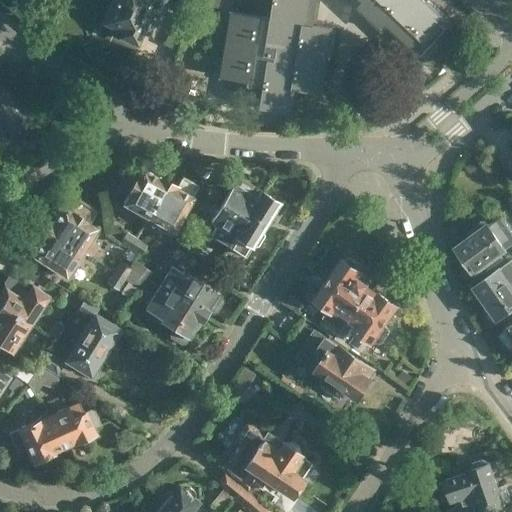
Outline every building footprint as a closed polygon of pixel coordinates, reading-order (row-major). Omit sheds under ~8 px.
[(120,0),(107,28),(108,32),(121,38),(126,36),(140,43),(147,29),(156,33),(170,0),(120,0)] [(178,0),(176,5),(189,11),(190,9),(192,10),(196,0),(178,0)] [(275,0),(273,18),(232,11),(221,76),(250,81),(250,85),(293,92),(293,88),(322,93),(333,27),(305,23),(309,0),(362,0),(364,1),(359,7),(383,30),(396,15),(403,21),(422,0),(275,0)] [(0,130),(8,136),(28,110),(0,88),(0,130)] [(157,202),(167,183),(142,169),(138,176),(128,170),(118,189),(128,194),(123,203),(137,211),(134,215),(146,221),(157,202)] [(176,187),(167,183),(157,202),(146,221),(158,228),(160,224),(174,231),(199,186),(182,177),(176,187)] [(257,198),(256,198),(249,193),(253,186),(240,178),(236,185),(233,183),(219,206),(216,204),(212,205),(209,209),(210,214),(213,216),(211,220),(217,224),(211,234),(227,245),(257,198)] [(261,191),(256,198),(257,198),(227,245),(244,255),(250,245),(253,247),(258,246),(264,237),(263,232),(260,230),(269,216),(276,220),(284,208),(277,203),(277,202),(261,191)] [(94,212),(77,202),(71,212),(62,206),(47,230),(85,255),(92,259),(100,246),(94,242),(92,244),(88,241),(97,228),(87,222),(94,212)] [(474,273),(510,247),(511,248),(511,230),(510,231),(501,217),(490,224),(489,222),(487,224),(485,222),(481,221),(473,227),(472,232),(473,234),(455,247),(474,273)] [(184,229),(176,243),(187,249),(194,236),(184,229)] [(85,255),(47,230),(41,240),(32,234),(22,248),(65,276),(74,263),(78,266),(85,255)] [(139,238),(128,231),(123,239),(134,246),(139,238)] [(145,252),(149,244),(139,238),(134,246),(145,252)] [(494,318),(511,305),(511,257),(474,285),(486,302),(484,304),(483,309),(488,318),(494,318)] [(356,302),(367,285),(366,285),(368,283),(365,281),(368,276),(361,271),(360,265),(350,259),(343,260),(317,298),(332,309),(326,318),(320,327),(329,333),(335,325),(342,330),(351,317),(353,318),(361,306),(356,302)] [(203,260),(198,268),(213,278),(218,270),(203,260)] [(124,280),(131,268),(121,261),(113,273),(124,280)] [(131,268),(124,280),(139,290),(152,273),(139,262),(133,270),(131,268)] [(234,265),(227,276),(236,281),(242,270),(234,265)] [(159,288),(203,315),(207,309),(213,313),(217,312),(223,303),(222,299),(215,295),(216,293),(173,266),(159,288)] [(129,301),(139,290),(124,280),(113,273),(106,282),(118,290),(116,293),(129,301)] [(0,294),(0,304),(31,325),(50,297),(32,284),(27,291),(20,286),(15,294),(5,287),(0,294)] [(335,325),(329,333),(349,347),(352,343),(363,351),(371,339),(372,340),(373,339),(378,342),(383,341),(389,332),(388,328),(384,325),(397,306),(367,285),(356,302),(361,306),(353,318),(351,317),(342,330),(335,325)] [(189,337),(203,315),(159,288),(145,309),(174,327),(170,334),(171,338),(180,344),(185,343),(188,337),(189,337)] [(93,317),(90,321),(66,360),(89,375),(99,359),(106,356),(110,351),(109,344),(118,329),(95,314),(102,303),(86,293),(77,307),(93,317)] [(292,293),(286,303),(298,312),(305,302),(292,293)] [(31,325),(0,304),(0,344),(12,353),(31,325)] [(56,321),(47,334),(56,340),(65,327),(56,321)] [(373,369),(306,323),(297,335),(307,342),(301,352),(322,365),(319,369),(327,375),(319,386),(341,401),(349,389),(358,395),(370,378),(367,377),(373,369)] [(511,323),(498,333),(508,348),(511,345),(511,323)] [(40,365),(59,377),(66,365),(48,354),(40,365)] [(28,384),(36,372),(19,360),(10,372),(15,376),(27,384),(28,384)] [(59,378),(59,377),(40,365),(36,372),(28,384),(38,391),(42,384),(52,387),(59,378)] [(0,391),(10,377),(0,370),(0,391)] [(27,384),(15,376),(9,386),(11,389),(12,390),(9,396),(15,399),(27,384)] [(83,410),(79,401),(69,406),(68,404),(46,414),(53,429),(55,428),(64,447),(74,442),(74,443),(78,441),(82,442),(91,438),(92,434),(95,433),(93,429),(102,425),(96,409),(90,407),(83,410)] [(17,429),(9,433),(18,452),(28,447),(35,461),(37,460),(41,462),(50,457),(52,453),(54,452),(54,451),(64,447),(55,428),(53,429),(46,414),(16,428),(17,429)] [(224,473),(242,487),(247,491),(255,479),(266,487),(270,482),(289,495),(311,464),(298,454),(299,453),(299,447),(291,442),(285,443),(283,445),(267,434),(265,437),(247,424),(235,442),(242,447),(236,455),(232,453),(221,469),(225,472),(224,473)] [(483,460),(472,463),(471,467),(466,469),(467,470),(443,478),(445,482),(440,484),(439,487),(441,494),(445,499),(450,497),(451,501),(454,500),(456,506),(449,508),(445,511),(496,511),(496,510),(505,507),(504,503),(511,500),(506,485),(499,488),(490,461),(487,462),(483,460)] [(220,511),(234,497),(242,487),(224,473),(216,483),(223,489),(209,505),(218,511),(220,511)] [(178,486),(155,511),(189,511),(197,503),(194,500),(195,496),(195,492),(189,487),(183,490),(178,486)] [(268,511),(270,510),(247,491),(242,487),(234,497),(251,511),(268,511)]
